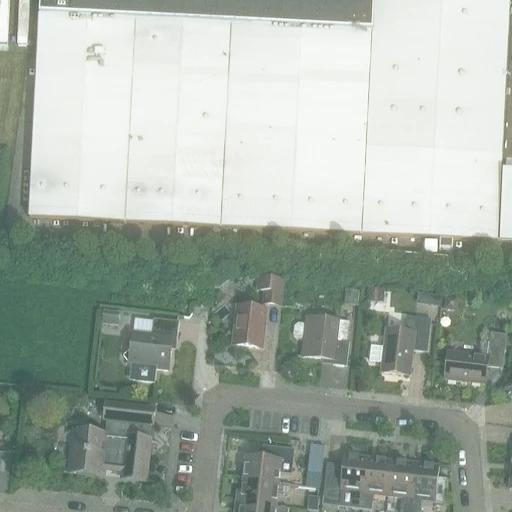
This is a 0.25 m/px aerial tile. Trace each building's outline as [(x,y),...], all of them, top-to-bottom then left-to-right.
[(511,0),(44,0),(43,19),(34,220),(496,242),(511,243),(511,0)] [(258,287),(265,288),(263,306),(281,308),(284,281),(259,278),(258,287)] [(458,301),(446,299),(445,311),(452,312),(457,308),(458,301)] [(237,308),(233,347),(263,351),(267,311),(237,308)] [(120,315),(102,313),(101,326),(118,328),(120,315)] [(295,328),(294,337),(297,340),(304,341),(302,358),(334,362),(333,367),(347,369),(350,343),(348,343),(350,324),(339,323),(322,321),(317,313),(309,319),(306,319),(306,326),(298,325),(295,328)] [(386,331),(384,349),(372,348),(371,358),(369,360),(369,361),(370,363),(382,365),(381,374),(410,378),(413,353),(428,354),(431,321),(406,318),(404,334),(386,331)] [(154,385),(156,371),(169,372),(173,341),(177,341),(179,323),(154,320),(152,337),(133,335),(131,352),(124,357),(129,365),(129,368),(135,368),(133,382),(154,385)] [(490,334),(488,358),(448,353),(445,382),(485,386),(487,369),(503,371),(507,336),(490,334)] [(123,480),(145,482),(150,442),(149,442),(151,426),(152,426),(152,425),(131,423),(133,408),(107,405),(105,421),(114,422),(112,438),(76,434),(71,474),(101,477),(102,470),(124,472),(123,480)] [(247,458),(244,482),(279,485),(280,475),(292,476),(295,451),(263,448),(262,460),(247,458)] [(338,508),(362,511),(368,460),(344,457),(343,467),(327,465),(323,503),(339,505),(338,508)] [(368,460),(362,511),(368,511),(372,511),(374,496),(388,498),(392,462),(368,460)] [(392,462),(388,498),(402,500),(400,511),(410,511),(416,465),(392,462)] [(416,465),(410,511),(420,511),(422,502),(444,505),(446,481),(438,480),(440,468),(416,465)] [(279,485),(244,482),(241,505),(276,508),(279,485)] [(309,498),(308,511),(309,511),(317,511),(319,499),(309,498)]
